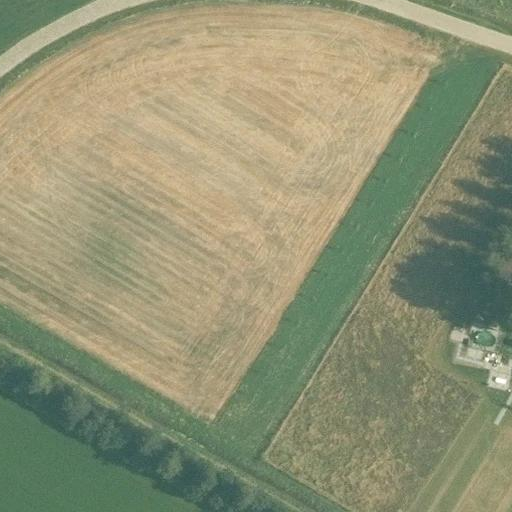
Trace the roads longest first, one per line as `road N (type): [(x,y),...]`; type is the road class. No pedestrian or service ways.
road 1 (unclassified): [(511,46),(375,0)]
road 2 (unclassified): [(120,0),(0,67)]
